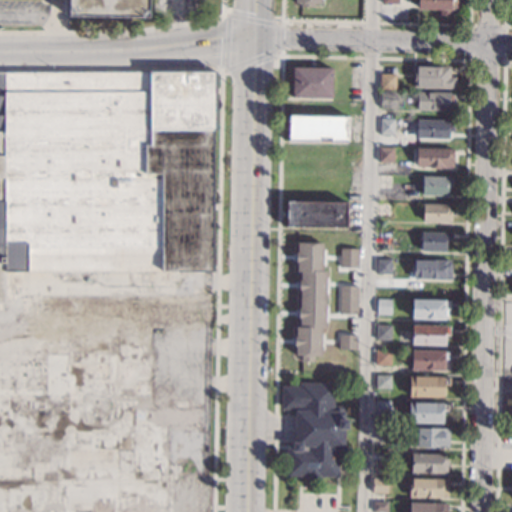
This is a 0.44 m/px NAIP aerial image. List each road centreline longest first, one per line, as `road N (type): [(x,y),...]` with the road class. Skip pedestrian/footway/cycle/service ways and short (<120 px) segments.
road 1 (residential): [(478,511),(490,0)]
road 2 (tertiary): [(242,511),(252,73)]
road 3 (residential): [(511,44),(253,38)]
road 4 (tertiary): [(253,38),(0,52)]
